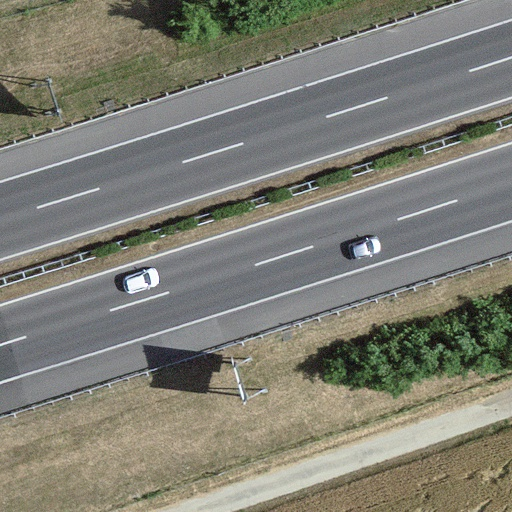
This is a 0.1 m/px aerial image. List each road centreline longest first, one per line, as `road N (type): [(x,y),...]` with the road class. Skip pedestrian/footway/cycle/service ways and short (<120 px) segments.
road 1 (motorway): [(0,345),(511,183)]
road 2 (motorway): [(511,57),(0,219)]
road 3 (track): [(190,511),(511,402)]
